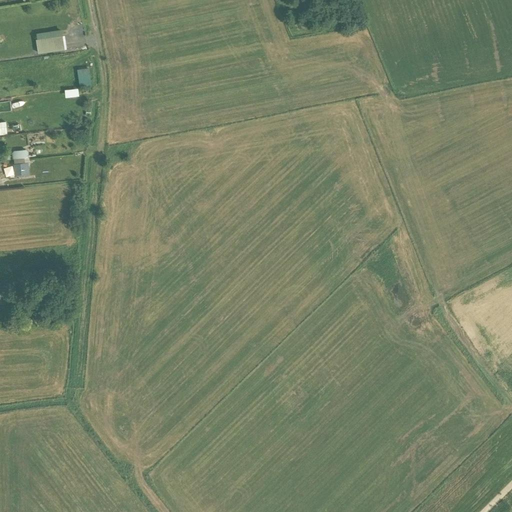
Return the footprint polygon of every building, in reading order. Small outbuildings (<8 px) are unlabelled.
[(37,33),(40,53),(68,49),(65,29),(37,33)] [(78,69),(82,87),(94,85),(91,67),(78,69)] [(0,102),(0,110),(10,110),(10,102),(0,102)] [(13,158),(29,157),(28,150),(13,150),(13,158)] [(15,164),(16,175),(30,174),(29,163),(15,164)] [(13,166),(4,167),(6,177),(15,175),(13,166)] [(2,303),(11,302),(10,285),(0,286),(2,303)]
